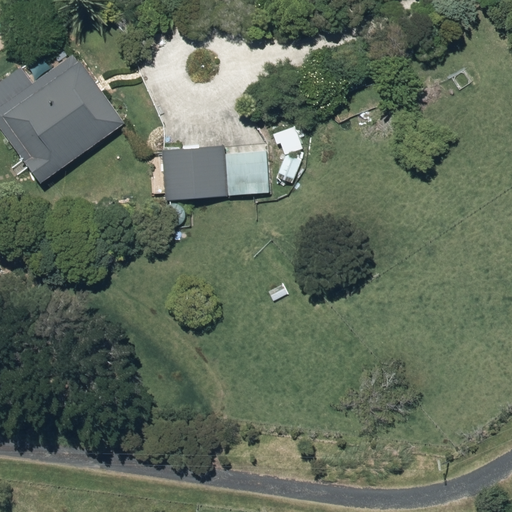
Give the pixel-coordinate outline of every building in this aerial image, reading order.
[(131,11),(120,21),(129,31),(140,20),(131,11)] [(0,103),(1,105),(0,105),(0,121),(44,182),(125,122),(80,60),(77,63),(71,54),(32,82),(19,65),(0,79),(0,103)] [(292,103),(263,116),(270,131),(299,118),(292,103)] [(224,144),(164,149),(168,198),(186,197),(187,212),(205,210),(204,196),(229,194),(229,200),(257,198),(255,180),(228,182),(224,144)] [(316,258),(301,271),(313,285),(329,272),(316,258)] [(0,272),(0,294),(11,284),(0,272)] [(269,292),(276,302),(291,292),(283,282),(269,292)]
